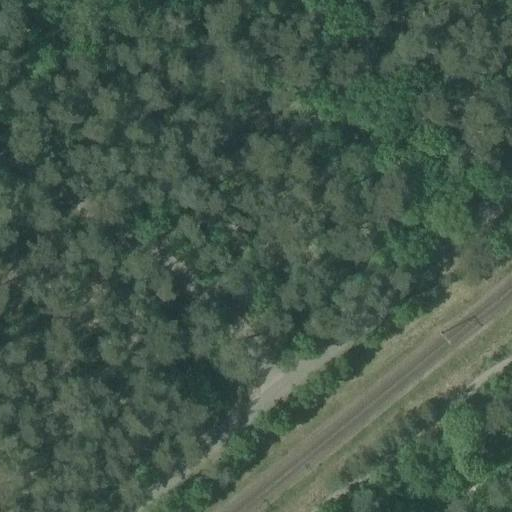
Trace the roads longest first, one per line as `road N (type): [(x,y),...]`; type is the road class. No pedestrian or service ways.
road 1 (unclassified): [(123,511),(511,191)]
road 2 (unknown): [(511,361),(313,511)]
